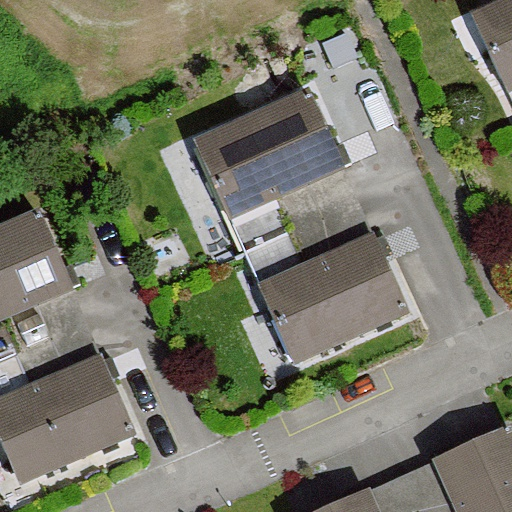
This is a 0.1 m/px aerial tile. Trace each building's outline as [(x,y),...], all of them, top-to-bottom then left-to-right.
[(511,3),(473,22),(506,93),(511,89),(511,3)] [(244,256),(354,207),(338,171),(342,169),(310,97),(196,148),(244,256)] [(292,364),(407,313),(375,241),(370,243),(354,207),(244,256),(262,296),(292,364)] [(0,363),(82,328),(66,291),(71,289),(40,217),(0,234),(0,363)] [(0,442),(18,484),(133,435),(102,363),(97,364),(82,328),(0,363),(0,364),(15,358),(30,393),(0,406),(0,442)] [(404,484),(416,511),(511,511),(511,437),(509,431),(438,463),(440,467),(404,484)] [(328,511),(416,511),(404,484),(367,500),(365,495),(328,511)]
